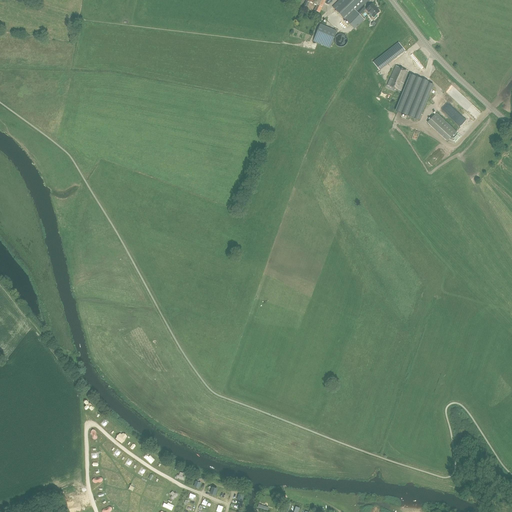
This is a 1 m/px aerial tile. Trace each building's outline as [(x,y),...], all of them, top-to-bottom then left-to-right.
[(319,13),(325,0),(309,0),(309,1),(317,5),(314,10),(319,13)] [(354,29),(364,20),(356,12),(368,0),(339,0),(333,7),(354,29)] [(373,18),(379,12),(375,7),(372,4),(366,10),(373,18)] [(359,15),(365,9),(363,7),(357,12),(359,15)] [(330,48),(337,32),(320,24),(313,41),(330,48)] [(379,70),(405,50),(398,42),(373,62),(379,70)] [(417,53),(415,55),(422,63),(424,61),(417,53)] [(400,91),(409,71),(395,66),(390,79),(387,86),(400,91)] [(421,114),(433,85),(428,83),(428,82),(410,75),(404,89),(407,91),(401,106),(421,114)] [(449,139),(456,132),(436,113),(429,121),(449,139)] [(282,511),(287,511),(290,504),(286,502),(282,511)]
